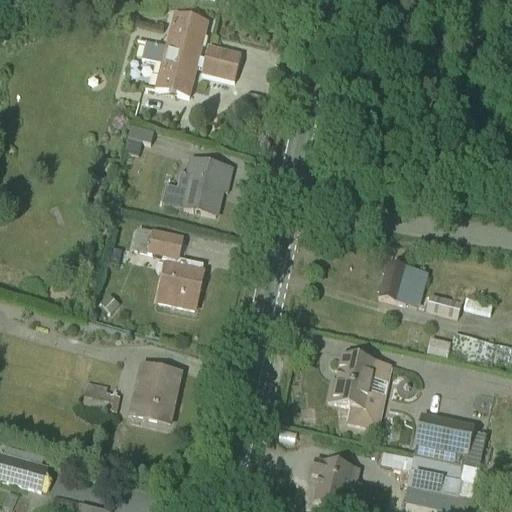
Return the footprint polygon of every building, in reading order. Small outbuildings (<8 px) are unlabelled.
[(153,93),(189,102),(195,75),(201,77),(200,79),(233,87),(240,58),(208,50),(204,63),(199,62),(208,26),(172,17),(164,51),(145,46),(140,63),(160,68),(153,93)] [(130,131),(123,157),(137,161),(141,147),(149,149),(153,138),(130,131)] [(89,175),(102,179),(108,161),(95,157),(89,175)] [(177,213),(218,222),(223,196),(227,197),(233,172),(188,162),(185,179),(180,178),(177,193),(181,194),(177,213)] [(86,199),(98,203),(104,183),(92,180),(86,199)] [(155,309),(195,317),(203,274),(201,273),(202,269),(178,264),(183,242),(151,235),(151,236),(136,233),(131,254),(146,257),(146,259),(166,263),(165,266),(164,266),(155,309)] [(105,266),(117,269),(121,253),(109,251),(105,266)] [(377,303),(416,313),(426,277),(423,276),(424,271),(419,270),(418,276),(387,268),(377,303)] [(425,315),(456,324),(461,308),(429,300),(425,315)] [(464,313),(488,319),(490,310),(466,304),(464,313)] [(511,370),(511,352),(454,338),(450,348),(429,343),(425,358),(446,362),(446,364),(489,374),(492,367),(511,370)] [(377,435),(377,433),(383,434),(396,374),(390,372),(391,370),(340,359),(334,385),(329,384),(324,407),(348,412),(345,428),(377,435)] [(127,422),(170,431),(182,377),(140,367),(127,422)] [(77,410),(115,417),(119,401),(116,400),(116,397),(112,397),(111,400),(109,399),(109,397),(105,397),(106,391),(82,386),(77,410)] [(413,461),(478,475),(478,472),(486,474),(492,445),(484,443),(485,440),(472,437),(473,430),(420,418),(413,448),(416,449),(413,461)] [(0,485),(40,496),(47,471),(40,470),(42,461),(4,450),(1,458),(0,457),(0,485)] [(472,505),(478,475),(413,461),(406,492),(472,505)] [(311,505),(343,511),(360,511),(366,489),(356,487),(359,474),(314,464),(310,479),(317,481),(311,505)] [(96,493),(110,496),(113,482),(99,480),(96,493)]
